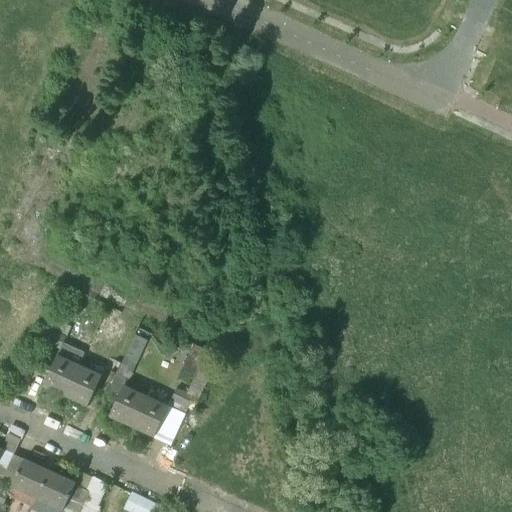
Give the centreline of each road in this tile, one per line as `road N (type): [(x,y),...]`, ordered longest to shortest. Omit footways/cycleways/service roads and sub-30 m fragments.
road 1 (unclassified): [(484,0),(439,94),(215,0)]
road 2 (residential): [(240,511),(0,405)]
